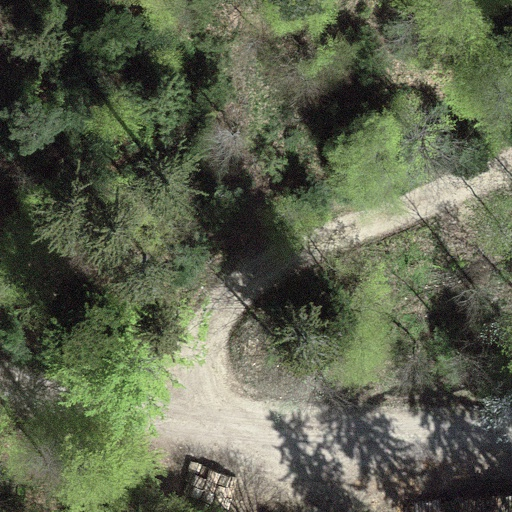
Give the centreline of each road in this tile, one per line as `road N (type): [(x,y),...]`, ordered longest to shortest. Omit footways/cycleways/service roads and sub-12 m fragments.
road 1 (track): [(0,375),(100,411),(191,426),(511,436)]
road 2 (track): [(191,426),(197,333),(239,282),(332,226),(511,155)]
